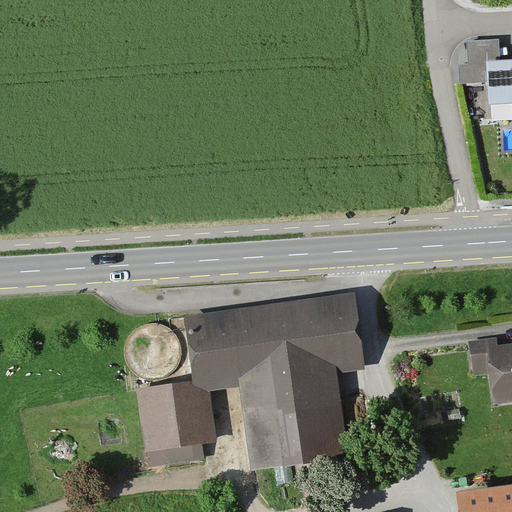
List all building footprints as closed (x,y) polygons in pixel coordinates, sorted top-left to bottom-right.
[(493,108),(511,106),(511,63),(490,66),(493,108)] [(357,301),(188,324),(197,386),(198,396),(212,394),(243,390),(255,478),(297,472),(289,420),(344,413),(339,380),(367,376),(357,301)] [(126,363),(130,372),(139,380),(150,384),(161,383),(172,378),(179,369),(183,358),(181,346),(175,335),(164,329),(152,327),(142,329),(134,335),(128,343),(125,353),(126,363)] [(493,340),(469,344),(475,382),(494,379),(498,406),(511,403),(511,347),(494,350),(493,340)] [(198,396),(197,386),(139,394),(149,469),(206,461),(204,449),(219,447),(212,394),(198,396)] [(511,511),(511,491),(462,498),(463,511),(511,511)]
